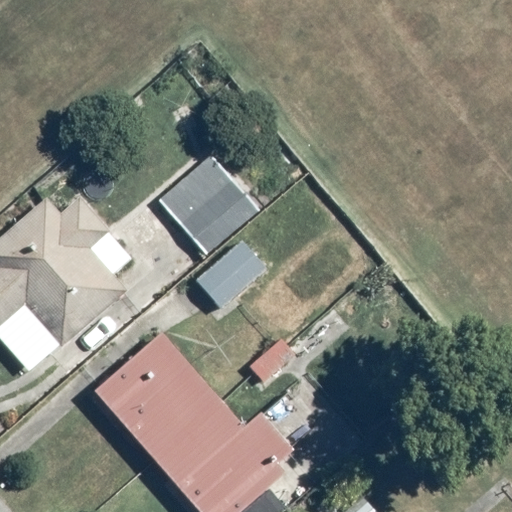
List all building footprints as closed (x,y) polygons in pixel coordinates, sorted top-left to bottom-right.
[(257,208),(209,149),(153,195),(200,253),(257,208)] [(0,229),(0,307),(13,296),(22,306),(59,346),(120,290),(105,274),(126,254),(73,197),(55,213),(38,195),(0,229)] [(266,271),(237,237),(189,278),(218,312),(266,271)] [(193,511),(237,511),(276,478),(268,469),(325,419),(288,377),(237,421),(155,329),(86,390),(193,511)] [(296,355),(276,333),(244,362),(264,384),(296,355)] [(342,511),(374,511),(363,497),(342,511)]
